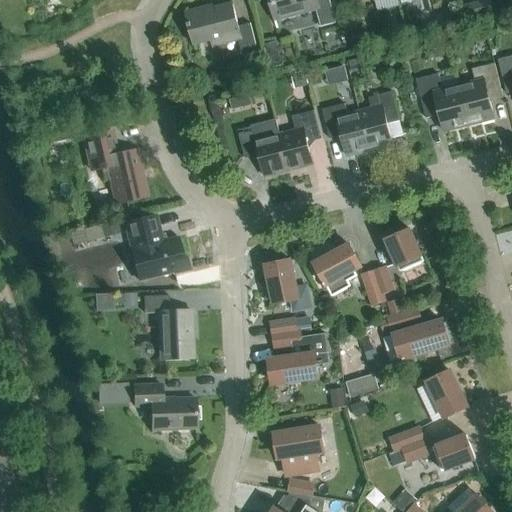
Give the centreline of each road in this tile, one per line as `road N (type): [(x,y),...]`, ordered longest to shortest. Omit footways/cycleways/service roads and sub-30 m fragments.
road 1 (residential): [(219,511),(237,419),(228,262),(234,226)]
road 2 (residential): [(234,226),(176,162),(145,42),(163,0)]
road 3 (residential): [(234,226),(465,169)]
road 4 (unclassified): [(60,511),(0,281)]
road 5 (residential): [(511,345),(465,169)]
